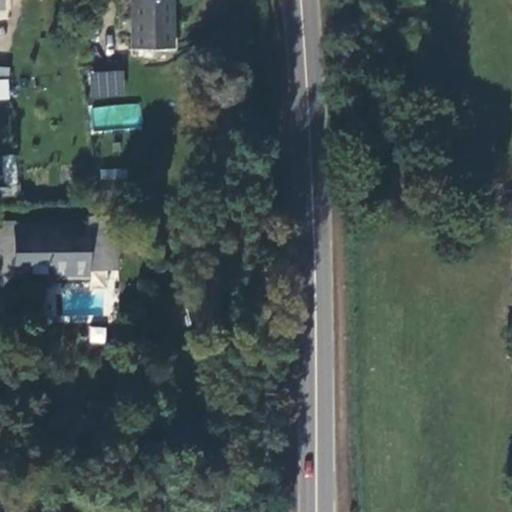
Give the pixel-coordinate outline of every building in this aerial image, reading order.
[(167,0),(130,0),(131,48),(168,47),(167,0)] [(0,65),(0,100),(11,99),(8,65),(0,65)] [(88,97),(124,97),(124,70),(88,70),(88,97)] [(91,125),(140,127),(141,105),(92,104),(91,125)] [(0,155),(0,194),(17,194),(15,155),(0,155)] [(392,189),(390,155),(368,155),(370,190),(392,189)] [(126,180),(126,169),(101,169),(101,179),(126,180)] [(118,268),(118,214),(96,214),(95,224),(0,222),(0,277),(43,278),(43,257),(56,258),(56,274),(95,275),(95,267),(118,268)] [(89,325),(88,342),(105,343),(107,327),(89,325)]
